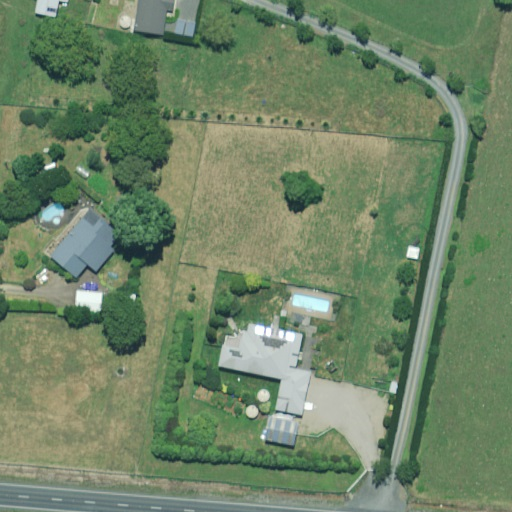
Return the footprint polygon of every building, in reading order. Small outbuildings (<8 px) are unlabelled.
[(40,0),(38,14),(58,18),(61,0),(40,0)] [(141,0),(137,31),(166,35),(169,10),(177,11),(178,0),(141,0)] [(136,17),(121,15),(119,29),(135,32),(136,17)] [(168,23),(166,36),(195,40),(197,27),(168,23)] [(82,166),(76,173),(87,183),(93,175),(82,166)] [(69,272),(65,276),(72,282),(76,277),(86,285),(97,272),(98,273),(120,246),(117,243),(126,232),(96,208),(87,219),(85,218),(53,258),(69,272)] [(104,295),(80,292),(78,313),(102,315),(104,295)] [(357,302),(347,300),(344,317),(354,319),(357,302)] [(228,337),(226,345),(225,344),(220,368),(283,381),(277,411),(306,417),(315,373),(300,370),(307,335),(251,324),(250,333),(237,330),(235,338),(228,337)] [(403,384),(393,382),(391,394),(400,396),(403,384)] [(299,447),(304,424),(293,422),(294,419),(277,416),(277,419),(272,418),(268,441),(299,447)]
